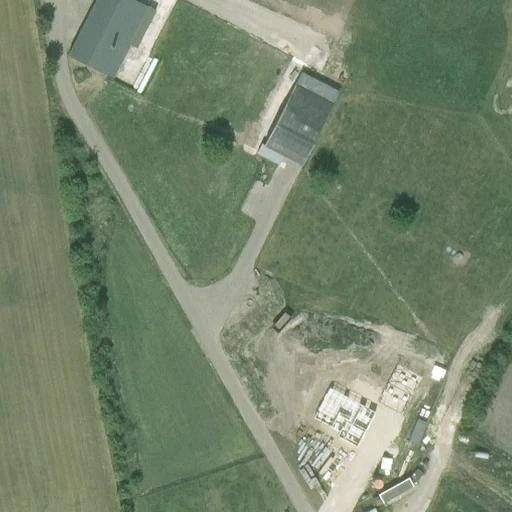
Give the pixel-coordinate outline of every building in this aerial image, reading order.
[(150,7),(136,0),(97,0),(69,55),(114,78),(150,7)] [(511,107),(511,0),(252,0),(253,0),(424,0),(421,9),(432,46),(423,54),(408,49),(404,59),(419,65),(423,56),(429,75),(511,107)] [(312,64),(282,124),(320,143),(350,83),(312,64)] [(511,256),(511,141),(370,75),(350,117),(357,120),(349,136),(367,145),(351,181),(511,256)] [(422,378),(397,365),(376,403),(401,417),(422,378)] [(312,418),(338,432),(335,437),(357,448),(376,412),(329,387),(312,418)] [(404,480),(379,495),(383,502),(408,487),(404,480)]
